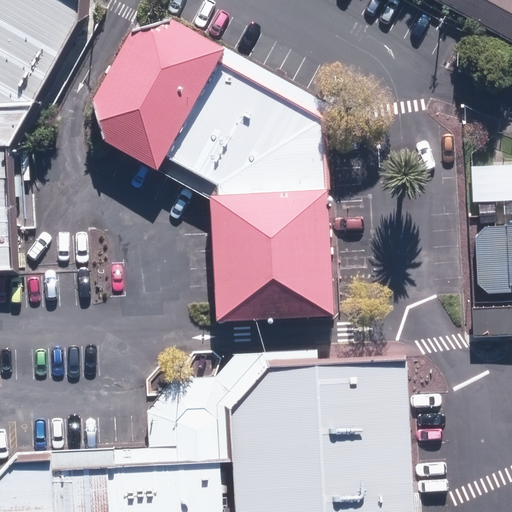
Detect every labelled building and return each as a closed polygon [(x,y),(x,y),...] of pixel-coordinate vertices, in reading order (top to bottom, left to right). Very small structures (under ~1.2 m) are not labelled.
[(0,0),(0,276),(18,276),(15,152),(29,122),(88,18),(90,0),(0,0)] [(511,0),(427,0),(511,46),(511,0)] [(217,321),(334,316),(327,191),(330,191),(328,115),(329,106),(172,19),(153,25),(131,31),(96,101),(102,143),(156,171),(158,170),(211,199),(216,302),(217,321)] [(511,174),(509,181),(511,226),(476,228),(473,233),(476,291),(508,295),(507,285),(511,285),(511,174)] [(511,308),(472,308),(472,336),(477,336),(510,336),(511,336),(511,308)] [(225,511),(408,511),(408,507),(404,357),(317,359),(317,353),(317,349),(243,354),(234,354),(215,376),(225,511)] [(0,461),(0,511),(225,511),(215,376),(208,368),(165,372),(147,393),(136,406),(138,439),(17,443),(0,461)]
